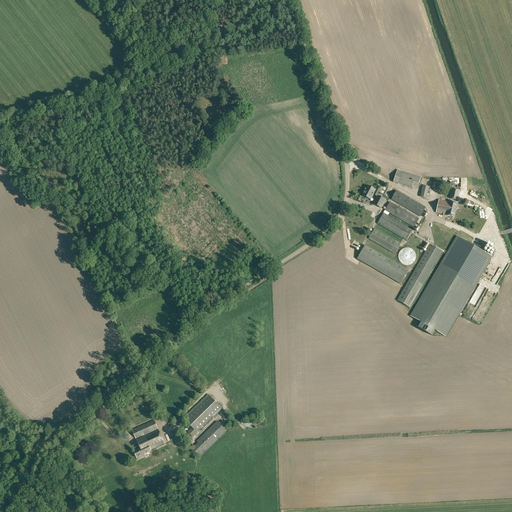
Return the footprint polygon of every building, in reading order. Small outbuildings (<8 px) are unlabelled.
[(437,187),(402,168),(394,183),(428,203),(437,187)] [(375,190),(367,186),(362,195),(370,199),(373,194),(377,197),(375,201),(373,204),(381,208),(386,199),(383,198),(378,196),(381,190),(376,187),(375,190)] [(458,201),(460,190),(452,188),(449,199),(458,201)] [(420,216),(426,207),(396,190),(391,200),(420,216)] [(447,201),(439,200),(436,213),(443,214),(443,215),(446,216),(454,218),(457,203),(447,201)] [(419,218),(390,202),(385,211),(384,213),(383,213),(377,224),(406,240),(412,230),(388,216),(388,215),(389,213),(414,227),(419,218)] [(395,253),(400,243),(375,228),(369,238),(395,253)] [(446,337),(493,257),(457,236),(410,316),(421,323),(418,328),(432,336),(435,330),(446,337)] [(410,307),(422,285),(442,251),(430,244),(398,300),(410,307)] [(400,283),(408,270),(365,245),(357,258),(400,283)] [(193,437),(222,409),(208,396),(183,419),(192,428),(187,432),(193,437)] [(158,429),(154,420),(132,431),(136,440),(158,429)] [(199,458),(226,431),(217,421),(190,448),(199,458)] [(140,449),(134,452),(137,459),(145,455),(144,454),(151,451),(151,450),(164,444),(158,431),(137,441),(140,449)]
